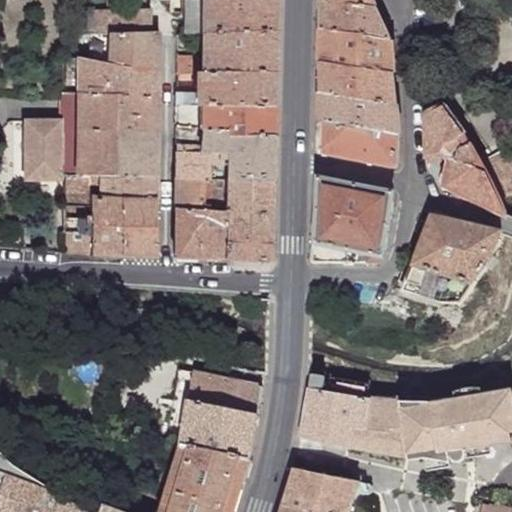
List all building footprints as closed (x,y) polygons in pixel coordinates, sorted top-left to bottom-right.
[(93,0),(73,0),(73,8),(93,9),(93,0)] [(144,0),(105,0),(105,10),(93,9),(94,34),(147,34),(147,27),(148,10),(144,10),(144,0)] [(173,0),(173,13),(183,13),(183,35),(201,35),(202,0),(173,0)] [(274,0),(202,0),(201,35),(274,34),(274,0)] [(371,0),(321,0),(321,1),(375,9),(371,0)] [(375,9),(321,1),(321,32),(390,42),(375,9)] [(93,9),(73,8),(74,34),(89,34),(94,34),(93,9)] [(390,42),(321,32),(320,65),(393,75),(390,42)] [(94,34),(89,34),(89,62),(155,75),(155,35),(155,33),(153,33),(147,34),(94,34)] [(89,34),(74,34),(74,59),(89,62),(89,34)] [(274,34),(201,35),(201,43),(200,65),(200,73),(273,74),(274,34)] [(183,35),(175,35),(175,37),(175,44),(201,43),(201,35),(183,35)] [(89,62),(74,59),(74,62),(76,61),(77,94),(155,96),(155,75),(89,62)] [(74,62),(61,61),(59,94),(77,94),(76,61),(74,62)] [(200,65),(175,64),(175,75),(195,76),(196,73),(200,73),(200,65)] [(393,75),(320,65),(320,94),(396,106),(393,75)] [(200,73),(196,73),(195,76),(195,96),(194,106),(273,106),(273,74),(200,73)] [(77,94),(59,94),(59,122),(59,128),(59,134),(63,134),(64,178),(86,178),(155,180),(155,96),(77,94)] [(396,106),(320,94),(319,123),(398,138),(396,106)] [(195,96),(175,95),(174,107),(194,106),(195,96)] [(194,106),(174,107),(175,134),(272,134),(273,106),(194,106)] [(444,106),(425,116),(428,159),(444,158),(446,156),(444,151),(446,146),(450,144),(456,143),(460,147),(461,153),(471,145),(444,106)] [(38,123),(22,123),(21,182),(58,180),(59,134),(59,128),(59,122),(38,123)] [(398,138),(319,123),(318,150),(319,153),(322,155),(395,169),(398,166),(398,138)] [(272,134),(175,134),(174,178),(207,178),(218,179),(218,174),(271,178),(272,134)] [(446,156),(444,158),(450,163),(450,160),(455,160),(461,157),(461,153),(460,147),(456,143),(450,144),(446,146),(444,151),(446,156)] [(450,160),(450,163),(443,189),(507,219),(510,216),(503,203),(484,166),(471,145),(461,153),(461,157),(455,160),(450,160)] [(218,179),(207,178),(208,206),(224,207),(223,260),(270,262),(271,178),(218,174),(218,179)] [(86,178),(64,178),(64,206),(86,206),(86,178)] [(155,180),(86,178),(86,206),(121,205),(155,202),(155,180)] [(207,178),(174,178),(175,206),(208,206),(207,178)] [(395,194),(318,179),(314,263),(383,264),(395,194)] [(155,202),(121,205),(120,257),(155,258),(155,202)] [(86,206),(64,206),(64,254),(120,257),(121,205),(86,206)] [(208,206),(175,206),(176,258),(223,260),(224,207),(208,206)] [(467,221),(429,214),(401,292),(441,304),(454,304),(457,304),(460,304),(465,300),(496,258),(503,236),(504,232),(467,221)] [(262,389),(194,374),(186,398),(177,445),(250,459),(262,389)] [(325,380),(312,377),(309,389),(323,391),(325,380)] [(323,391),(309,389),(301,440),(362,451),(365,432),(389,435),(390,431),(400,432),(397,398),(367,394),(323,391)] [(448,401),(397,398),(400,432),(404,457),(511,442),(511,389),(473,396),(448,401)] [(389,435),(365,432),(362,451),(382,454),(404,457),(400,432),(390,431),(389,435)] [(234,511),(250,459),(177,445),(168,476),(163,493),(157,511),(234,511)] [(124,511),(101,503),(97,511),(92,511),(44,485),(0,452),(0,511),(124,511)] [(323,475),(294,469),(283,506),(310,511),(349,511),(359,483),(340,479),(323,475)]
